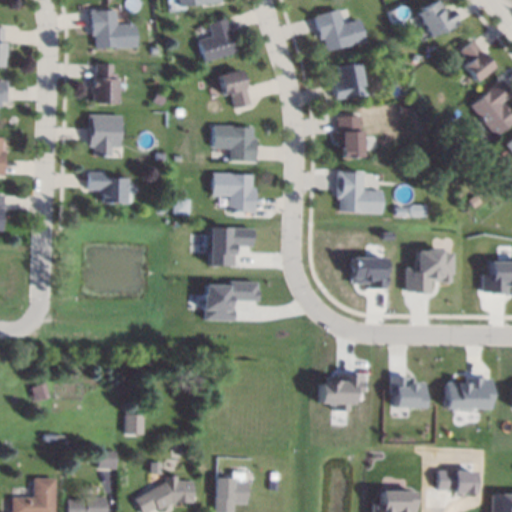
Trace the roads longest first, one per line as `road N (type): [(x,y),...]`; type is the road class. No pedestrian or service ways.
road 1 (residential): [(263,0),(293,96),(290,263),(304,311)]
road 2 (residential): [(45,0),(34,314)]
road 3 (residential): [(304,311),(323,327),(348,332),(511,334)]
